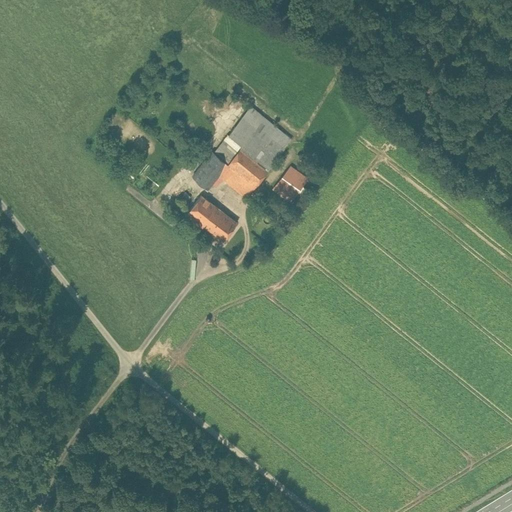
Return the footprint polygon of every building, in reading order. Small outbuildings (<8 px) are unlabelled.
[(290,140),(250,107),(235,126),(248,136),(268,152),(275,142),(283,148),(290,140)] [(188,113),(176,128),(180,130),(192,116),(188,113)] [(213,151),(192,176),(207,188),(215,178),(219,174),(248,136),(235,126),(215,152),(213,151)] [(268,152),(248,136),(219,174),(226,179),(227,179),(236,168),(250,181),(254,186),(283,148),(275,142),(268,152)] [(151,164),(146,160),(135,174),(140,178),(151,164)] [(250,181),(236,168),(227,179),(242,191),(250,181)] [(306,182),(287,168),(273,187),(292,202),(306,182)] [(250,181),(242,191),(247,195),(254,186),(250,181)] [(201,194),(182,218),(199,231),(204,225),(217,206),(201,194)] [(237,222),(217,206),(204,225),(223,240),(237,222)]
